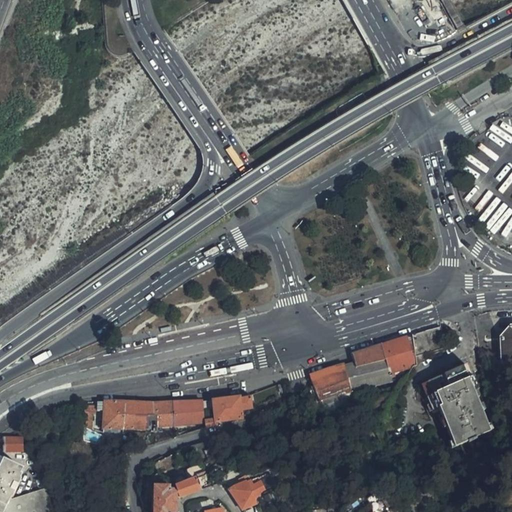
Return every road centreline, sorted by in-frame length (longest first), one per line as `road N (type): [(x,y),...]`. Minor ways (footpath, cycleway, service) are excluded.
road 1 (primary): [(511,30),(235,191),(0,354)]
road 2 (primary): [(0,365),(241,199),(511,41)]
road 3 (primary): [(0,382),(267,217)]
road 4 (secondary): [(297,321),(104,363),(0,406)]
road 5 (primary): [(210,133),(209,183),(0,337)]
road 6 (secondary): [(0,430),(61,397),(286,348)]
road 7 (residential): [(286,348),(297,395),(266,420),(136,460),(131,487),(138,511)]
road 8 (unknown): [(459,305),(457,349),(421,380),(412,403),(434,438),(470,452)]
road 9 (primary): [(267,217),(425,125)]
road 10 (primary): [(137,0),(147,39),(210,133)]
road 11 (primary): [(445,283),(297,321)]
road 12 (primary): [(511,9),(401,66)]
road 13 (primary): [(392,319),(511,299)]
